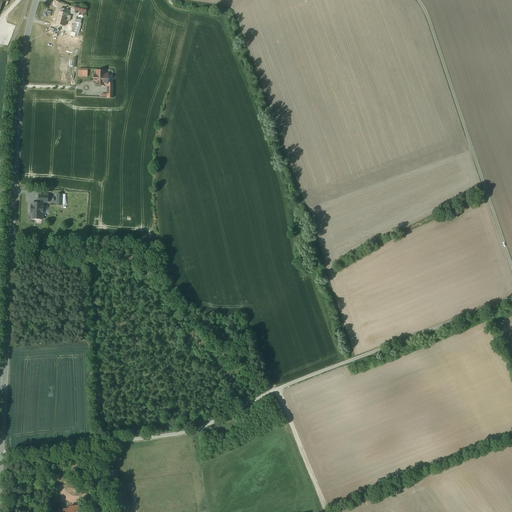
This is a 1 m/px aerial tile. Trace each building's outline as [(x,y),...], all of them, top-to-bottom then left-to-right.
[(65,9),(60,8),(56,24),(65,27),(66,21),(70,22),(71,16),(68,15),(68,14),(64,13),(65,9)] [(76,22),(74,21),(71,32),(78,34),(81,24),(81,21),(76,19),(76,22)] [(105,71),(96,71),(96,76),(94,76),(94,81),(97,81),(97,86),(105,86),(105,85),(108,86),(108,83),(108,74),(105,74),(105,71)] [(32,204),(31,219),(43,219),(43,204),(32,204)] [(79,484),(68,483),(68,491),(79,492),(79,484)] [(92,495),(87,496),(90,508),(96,506),(95,502),(94,502),(92,495)]
